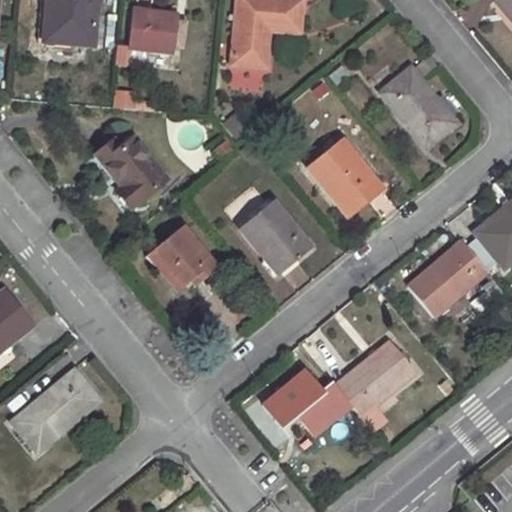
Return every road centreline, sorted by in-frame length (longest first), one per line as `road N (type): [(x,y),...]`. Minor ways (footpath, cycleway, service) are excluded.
road 1 (residential): [(511,148),(172,419)]
road 2 (residential): [(172,419),(0,204)]
road 3 (secondary): [(382,511),(511,402)]
road 4 (residential): [(412,0),(511,117)]
road 5 (residential): [(59,511),(172,419)]
road 6 (residential): [(251,511),(172,419)]
